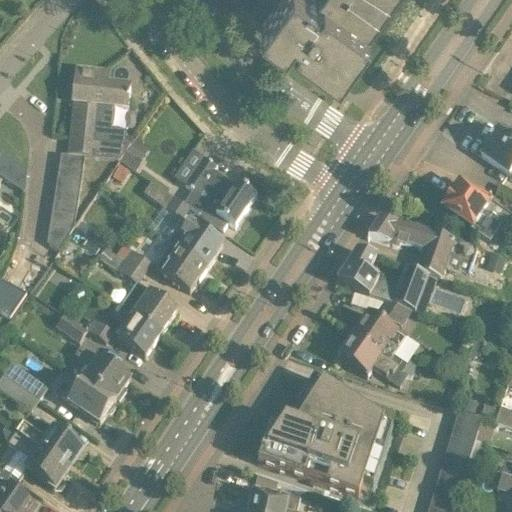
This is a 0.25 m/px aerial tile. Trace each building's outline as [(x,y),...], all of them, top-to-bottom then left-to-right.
[(299,35),(293,42),(339,75),(391,0),(280,0),(261,28),(285,45),(295,32),(299,35)] [(85,160),(119,163),(130,147),(124,147),(125,134),(111,132),(113,111),(126,113),(129,89),(110,87),(111,77),(77,73),(68,159),(85,160)] [(511,142),(498,133),(480,158),(511,179),(511,142)] [(147,160),(130,147),(119,163),(136,176),(147,160)] [(22,172),(2,158),(0,159),(0,179),(11,187),(22,172)] [(83,172),(85,160),(68,159),(61,158),(59,169),(83,172)] [(185,190),(207,205),(199,218),(223,234),(228,227),(235,232),(236,231),(235,231),(254,202),(255,203),(256,202),(236,188),(235,190),(229,186),(227,188),(211,177),(216,170),(216,171),(217,170),(204,161),(203,162),(204,162),(185,190)] [(82,184),(83,172),(59,169),(57,181),(82,184)] [(130,176),(120,169),(113,179),(123,185),(130,176)] [(80,196),(82,184),(57,181),(55,193),(80,196)] [(182,224),(189,213),(182,208),(150,186),(143,197),(166,212),(165,213),(182,224)] [(444,210),(443,211),(441,215),(473,235),(475,232),(485,239),(494,225),(482,217),(483,215),(506,231),(511,222),(511,220),(491,206),(493,203),(481,194),(477,200),(459,188),(452,198),(451,198),(448,200),(444,205),(444,208),(443,209),(444,210)] [(78,208),(80,196),(55,193),(53,204),(78,208)] [(76,220),(78,208),(53,204),(52,216),(76,220)] [(50,228),(74,231),(76,220),(52,216),(50,228)] [(454,244),(453,245),(381,221),(367,242),(368,243),(369,241),(394,249),(395,244),(423,254),(415,276),(424,279),(440,285),(445,270),(468,278),(477,252),(454,244)] [(176,230),(166,245),(207,273),(215,261),(215,260),(223,248),(188,226),(182,234),(176,230)] [(47,247),(57,254),(58,255),(74,231),(50,228),(47,247)] [(207,273),(166,245),(157,258),(163,262),(155,274),(190,297),(197,285),(198,286),(207,273)] [(105,252),(98,262),(136,288),(144,278),(122,263),(105,252)] [(144,278),(151,267),(129,252),(122,263),(144,278)] [(491,255),(486,271),(501,276),(506,260),(491,255)] [(385,307),(384,307),(411,316),(424,279),(415,276),(404,272),(398,291),(378,284),(368,279),(376,262),(357,256),(337,287),(368,302),(385,307)] [(0,284),(0,314),(11,322),(28,299),(0,284)] [(177,314),(149,295),(132,319),(161,338),(177,314)] [(352,342),(400,375),(405,361),(399,359),(397,361),(393,358),(404,343),(384,329),(387,325),(402,330),(411,316),(384,307),(374,322),(368,318),(367,320),(363,320),(359,325),(360,329),(352,342)] [(110,322),(124,331),(116,343),(145,362),(161,338),(132,319),(119,309),(110,322)] [(77,329),(87,336),(105,348),(113,337),(84,318),(77,329)] [(87,336),(77,329),(64,319),(56,331),(79,347),(87,336)] [(470,357),(479,360),(484,342),(475,340),(470,357)] [(406,379),(402,377),(400,375),(352,342),(345,351),(343,351),(339,356),(340,359),(338,362),(367,381),(373,373),(400,391),(406,379)] [(84,366),(76,378),(115,405),(116,402),(119,404),(126,394),(123,392),(130,382),(128,381),(129,380),(123,376),(122,377),(82,348),(74,359),(84,366)] [(402,377),(406,379),(412,381),(417,365),(407,362),(405,361),(400,375),(402,377)] [(465,366),(462,365),(454,362),(449,377),(461,380),(465,366)] [(3,379),(40,404),(48,392),(11,367),(3,379)] [(91,423),(91,424),(96,427),(97,426),(99,428),(106,418),(111,418),(115,412),(113,408),(115,405),(76,378),(60,401),(91,423)] [(0,393),(32,415),(40,404),(3,379),(0,383),(0,393)] [(372,490),(383,457),(391,432),(314,382),(296,410),(305,415),(295,430),(285,427),(279,436),(270,433),(269,434),(278,437),(274,451),(264,448),(258,467),(357,500),(362,487),(372,490)] [(481,423),(495,427),(499,413),(484,408),(479,422),(481,423)] [(511,415),(500,411),(499,413),(495,427),(511,433),(511,415)] [(453,511),(468,466),(475,444),(481,423),(479,422),(458,416),(429,511),(453,511)] [(495,427),(481,423),(475,444),(485,448),(488,449),(495,427)] [(24,425),(17,436),(69,472),(76,462),(82,463),(85,458),(83,453),(83,452),(54,433),(48,442),(24,425)] [(54,494),(55,493),(60,493),(64,489),(61,483),(69,472),(17,436),(5,429),(2,432),(5,442),(10,445),(9,447),(34,464),(26,474),(54,494)] [(478,470),(485,448),(475,444),(468,466),(478,470)] [(0,511),(32,511),(2,491),(9,480),(0,474),(0,511)] [(511,496),(511,480),(501,477),(496,492),(511,497),(511,496)] [(274,502),(277,486),(257,479),(252,499),(249,499),(248,507),(247,511),(296,511),(299,501),(287,498),(286,505),(274,502)]
